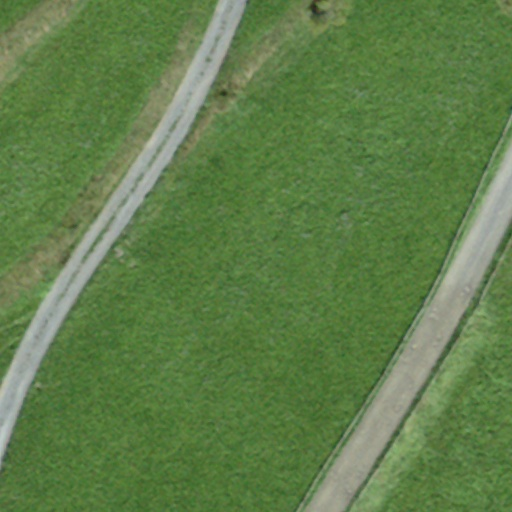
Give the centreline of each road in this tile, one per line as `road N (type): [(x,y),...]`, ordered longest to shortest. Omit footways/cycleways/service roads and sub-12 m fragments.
road 1 (track): [(286,511),(430,301),(511,121)]
road 2 (track): [(0,362),(180,85),(204,0)]
